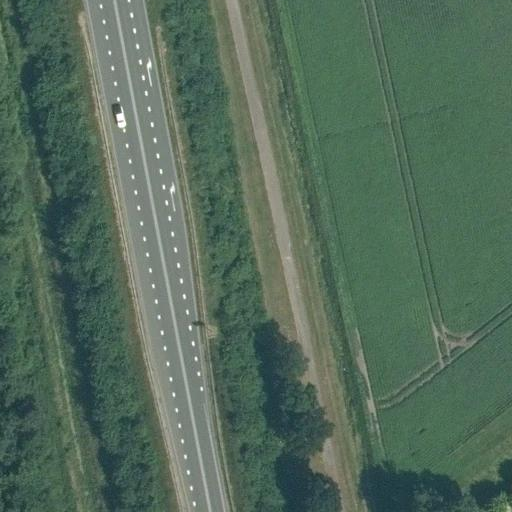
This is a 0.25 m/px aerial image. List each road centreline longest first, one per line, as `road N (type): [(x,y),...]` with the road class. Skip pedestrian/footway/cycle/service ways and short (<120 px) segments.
road 1 (unclassified): [(338,511),(231,0)]
road 2 (trunk): [(210,511),(115,4)]
